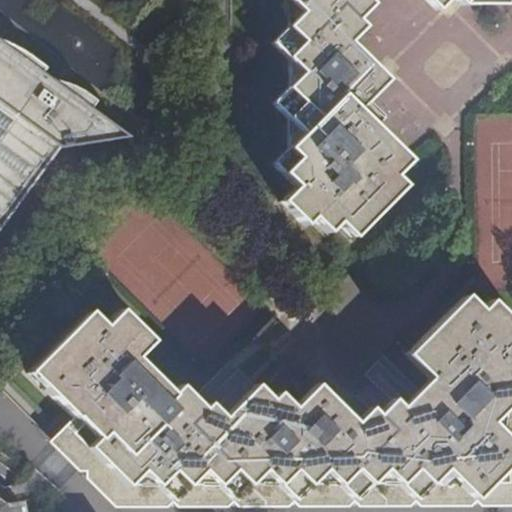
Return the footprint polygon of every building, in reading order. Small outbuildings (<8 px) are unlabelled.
[(506,0),(289,0),(302,13),(272,44),(303,74),(273,104),(288,119),(289,148),(274,163),(295,187),(281,202),(303,225),(311,217),(327,233),(337,223),(349,210),(364,225),(401,186),(392,176),(379,163),(394,148),(356,112),(386,81),(348,43),(340,36),(356,20),(371,5),(366,0),(456,0),(460,3),(507,3),(506,0)] [(426,0),(437,8),(444,0),(426,0)] [(363,28),(356,20),(340,36),(348,43),(363,28)] [(0,226),(34,181),(44,168),(57,150),(58,147),(127,138),(88,110),(93,102),(71,86),(61,84),(53,81),(40,74),(44,68),(12,47),(0,41),(0,226)] [(407,161),(394,148),(379,163),(392,176),(407,161)] [(352,238),(364,225),(349,210),(337,223),(352,238)] [(153,484),(170,503),(175,503),(202,475),(228,503),(236,503),(263,475),(289,503),(296,503),(324,474),(350,502),(357,502),(384,473),(410,502),(417,502),(445,472),(472,501),(479,501),(511,464),(511,447),(498,434),(504,427),(504,410),(511,403),(511,388),(504,380),(511,372),(511,328),(488,306),(480,315),(465,299),(406,357),(435,387),(406,418),(391,403),(362,434),(316,388),(285,419),(255,389),(217,428),(179,390),(171,398),(134,361),(149,346),(118,316),(102,332),(95,339),(79,323),(34,369),(49,384),(42,391),(73,423),(80,415),(102,438),(88,452),(120,485),(153,484)] [(79,323),(95,339),(102,332),(86,317),(79,323)] [(27,376),(42,391),(49,384),(34,369),(27,376)] [(498,434),(511,447),(511,403),(504,410),(504,427),(498,434)] [(0,511),(18,511),(17,503),(0,505),(0,511)]
